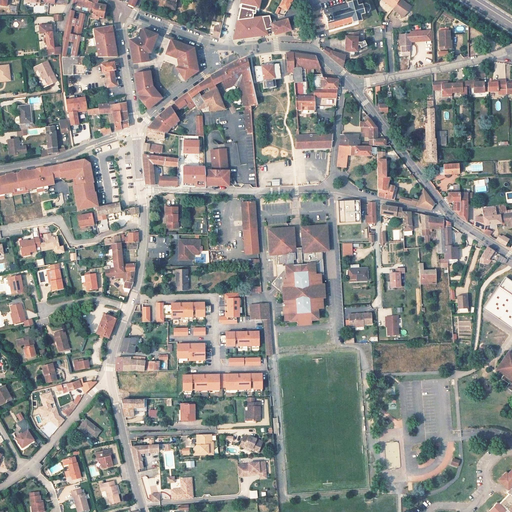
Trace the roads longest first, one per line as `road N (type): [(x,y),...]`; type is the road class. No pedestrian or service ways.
road 1 (tertiary): [(109,382),(137,285),(142,188)]
road 2 (residential): [(339,189),(142,188)]
road 3 (tertiary): [(352,86),(454,220)]
road 4 (residential): [(352,86),(508,51)]
road 5 (unclassified): [(0,486),(30,466),(109,382)]
road 6 (residential): [(134,129),(0,168)]
road 7 (tertiary): [(143,511),(109,382)]
road 8 (tertiary): [(134,129),(121,9)]
road 9 (residential): [(134,129),(208,69),(208,44)]
road 10 (residential): [(511,452),(491,459),(479,501),(427,511)]
